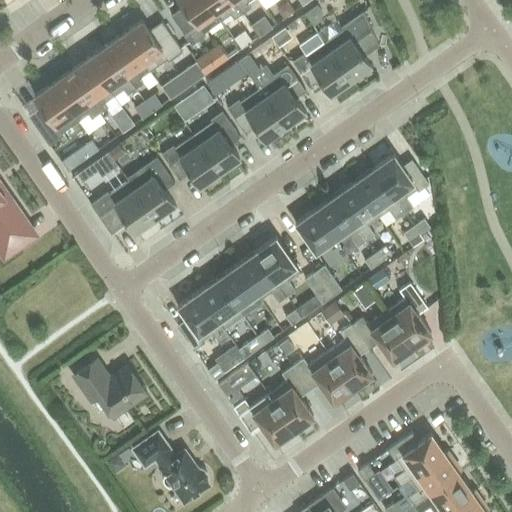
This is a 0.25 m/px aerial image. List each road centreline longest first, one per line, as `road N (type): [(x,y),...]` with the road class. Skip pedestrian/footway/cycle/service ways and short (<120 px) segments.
road 1 (residential): [(120,290),(491,30)]
road 2 (residential): [(511,452),(447,361),(297,466)]
road 3 (residential): [(261,491),(120,290)]
road 4 (residential): [(120,290),(0,119)]
